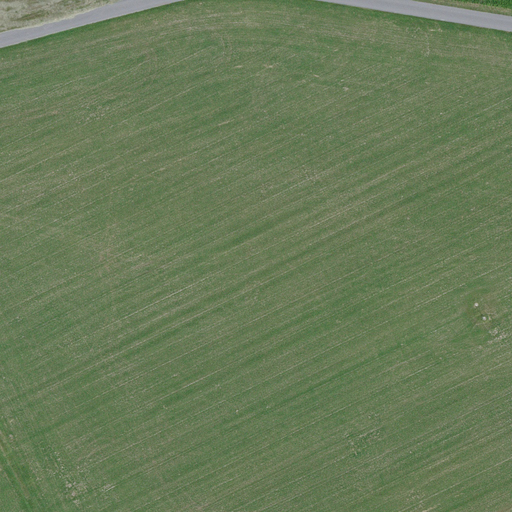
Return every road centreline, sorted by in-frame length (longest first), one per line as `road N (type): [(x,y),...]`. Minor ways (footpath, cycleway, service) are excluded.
road 1 (track): [(322,0),(511,26)]
road 2 (track): [(0,39),(162,0)]
